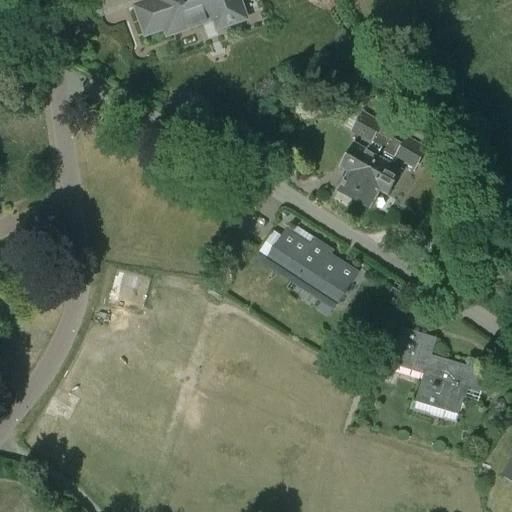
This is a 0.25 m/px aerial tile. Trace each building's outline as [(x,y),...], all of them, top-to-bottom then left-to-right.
[(156,0),(135,7),(145,35),(165,29),(167,36),(214,19),(218,29),(245,20),(238,0),(156,0)] [(348,174),(338,192),(353,201),(390,137),(374,129),(378,123),(362,114),(352,132),(360,137),(341,170),(348,174)] [(410,135),(427,144),(434,133),(416,123),(410,135)] [(390,137),(353,201),(369,210),(379,192),(387,196),(405,163),(418,170),(429,151),(409,140),(405,146),(390,137)] [(297,278),(294,283),(321,301),(324,296),(337,305),(357,274),(343,265),(342,266),(330,259),(331,257),(330,256),(332,253),(314,241),(302,259),(278,244),(268,260),(297,278)] [(445,259),(449,277),(470,273),(466,254),(445,259)] [(393,290),(382,306),(400,318),(410,302),(393,290)] [(487,375),(430,357),(435,341),(403,331),(392,364),(424,374),(415,405),(445,414),(460,419),(470,388),(482,392),(487,375)]
